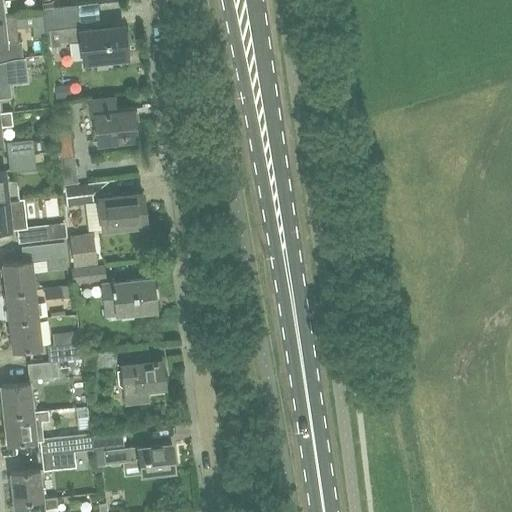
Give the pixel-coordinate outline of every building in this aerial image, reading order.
[(77,5),(42,9),(44,30),(50,29),(52,47),(61,46),(61,43),(82,41),(84,62),(107,60),(106,56),(127,54),(124,26),(81,31),(80,26),(77,5)] [(15,14),(4,15),(0,15),(0,61),(12,59),(24,58),(22,42),(18,42),(15,14)] [(112,137),(136,135),(133,111),(116,113),(115,98),(90,101),(91,116),(96,115),(99,143),(113,142),(112,137)] [(9,156),(33,153),(43,152),(43,151),(46,151),(44,139),(32,141),(32,140),(7,143),(9,156)] [(35,166),(34,160),(43,159),(43,152),(33,153),(9,156),(10,169),(35,166)] [(0,201),(18,199),(16,179),(6,180),(5,171),(0,171),(0,201)] [(91,202),(89,184),(65,187),(67,205),(91,202)] [(99,197),(102,223),(102,229),(146,223),(143,192),(99,197)] [(18,199),(0,201),(0,230),(12,229),(10,213),(20,212),(18,199)] [(65,223),(44,225),(17,228),(18,243),(46,239),(67,237),(65,223)] [(92,234),(71,237),(74,264),(96,262),(92,234)] [(21,246),(24,261),(3,264),(6,293),(35,289),(32,262),(46,260),(46,257),(66,254),(64,241),(21,246)] [(72,269),(73,283),(105,280),(104,266),(72,269)] [(105,315),(156,310),(152,278),(102,284),(105,315)] [(63,298),(73,297),(72,286),(62,287),(63,298)] [(35,289),(6,293),(9,322),(38,318),(35,289)] [(38,318),(9,322),(12,350),(41,347),(38,318)] [(56,360),(56,361),(82,358),(80,342),(47,345),(48,361),(56,360)] [(94,367),(120,364),(118,349),(93,352),(94,367)] [(149,400),(147,388),(150,388),(150,392),(163,390),(163,386),(165,385),(162,358),(122,363),(122,371),(118,371),(120,382),(124,381),(126,403),(149,400)] [(56,360),(48,361),(27,364),(29,379),(58,376),(56,361),(56,360)] [(0,386),(3,415),(33,411),(29,382),(0,385),(0,386)] [(91,432),(72,435),(43,438),(41,421),(49,420),(48,410),(40,411),(33,411),(3,415),(7,444),(19,442),(40,440),(41,454),(93,448),(91,432)] [(171,442),(130,447),(123,448),(121,432),(103,434),(106,462),(109,462),(112,465),(120,464),(123,460),(141,458),(143,478),(167,475),(166,470),(175,469),(171,442)] [(93,448),(41,454),(43,470),(76,467),(74,451),(93,449),(93,448)] [(13,501),(56,496),(56,495),(42,497),(39,469),(10,472),(13,501)] [(44,511),(44,508),(57,506),(56,496),(13,501),(14,511),(44,511)]
